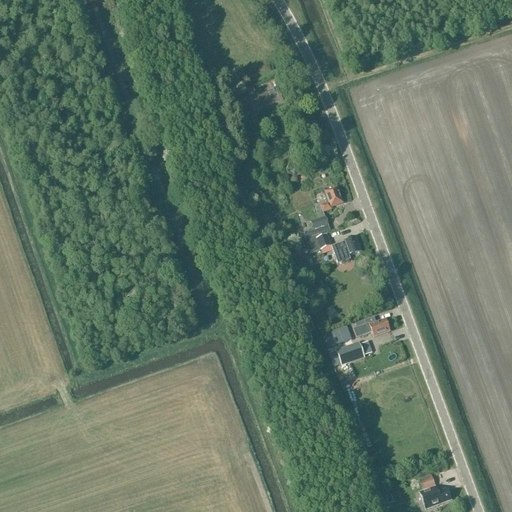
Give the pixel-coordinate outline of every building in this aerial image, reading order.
[(278,82),(257,86),(261,109),(283,105),(278,82)] [(248,95),(255,93),(253,87),(246,90),(248,95)] [(322,212),(322,213),(331,210),(330,208),(343,204),(337,189),(324,193),(328,204),(318,207),(320,213),(322,212)] [(320,213),(318,207),(315,208),(319,220),(324,218),(322,213),(322,212),(320,213)] [(311,223),(314,231),(314,232),(327,227),(328,226),(324,218),(319,220),(311,223)] [(289,244),(296,242),(296,243),(306,239),(328,231),(327,227),(314,232),(314,231),(308,233),(308,232),(288,239),(289,244)] [(305,241),(310,255),(331,247),(326,236),(320,238),(319,236),(305,241)] [(350,260),(348,257),(360,253),(355,238),(331,247),(338,265),(350,260)] [(373,338),(389,333),(385,320),(354,332),(356,337),(371,332),(373,338)] [(330,349),(351,341),(346,328),(325,336),(330,349)] [(336,352),(341,367),(364,359),(358,344),(336,352)] [(431,476),(419,480),(423,491),(435,487),(431,476)] [(425,511),(452,502),(448,490),(438,494),(435,487),(423,491),(418,493),(425,511)]
